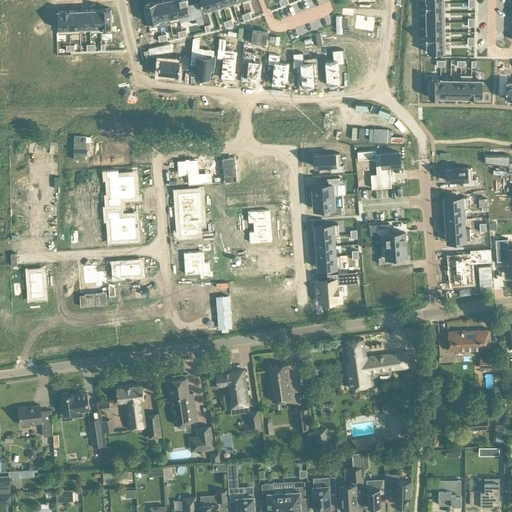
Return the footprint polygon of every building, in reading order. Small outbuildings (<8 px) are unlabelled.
[(156,1),(160,25),(161,24),(160,19),(169,17),(170,22),(165,0),(163,0),(156,1)] [(176,0),(165,0),(170,22),(180,20),(176,0)] [(187,0),(176,0),(180,20),(181,20),(180,15),(190,13),(187,0)] [(211,0),(201,0),(204,10),(214,7),(211,0)] [(146,9),(145,10),(146,16),(147,16),(149,27),(160,25),(156,1),(145,3),(146,9)] [(444,3),(426,3),(426,13),(444,12),(444,3)] [(99,9),(90,9),(90,32),(100,32),(101,32),(100,8),(99,8),(99,9)] [(111,8),(100,8),(101,32),(112,32),(112,20),(113,20),(113,14),(111,14),(111,8)] [(90,9),(79,10),(80,32),(81,32),(81,27),(90,27),(90,32),(90,9)] [(69,10),(58,11),(59,33),(70,33),(69,10)] [(79,10),(69,10),(70,33),(80,32),(79,10)] [(444,12),(426,13),(427,22),(444,22),(444,12)] [(356,14),(354,29),(374,32),(376,17),(356,14)] [(427,31),(426,31),(426,32),(445,31),(444,22),(427,22),(427,31)] [(445,31),(426,32),(426,41),(445,41),(445,31)] [(11,42),(9,56),(31,59),(33,49),(41,50),(43,39),(22,36),(21,43),(11,42)] [(219,37),(217,57),(223,58),(221,78),(224,78),(223,80),(232,81),(232,79),(235,79),(237,50),(225,49),(226,38),(219,37)] [(193,40),(192,53),(198,53),(196,75),(209,76),(210,67),(213,68),(214,57),(203,56),(204,48),(199,47),(200,40),(193,40)] [(445,41),(426,41),(426,42),(427,42),(427,52),(445,51),(445,41)] [(280,54),(271,53),(272,45),(270,45),(269,53),(268,64),(274,65),(272,83),(285,84),(285,81),(288,81),(290,62),(279,61),(280,54)] [(334,60),(325,60),(327,84),(340,83),(339,63),(345,63),(343,49),(334,50),(334,60)] [(360,49),(346,50),(347,64),(352,64),(353,82),(366,81),(365,79),(367,79),(369,62),(361,63),(360,49)] [(243,50),(242,62),(248,62),(246,78),(252,79),(252,81),(260,82),(262,60),(255,59),(255,51),(243,50)] [(303,52),(294,53),(294,67),(300,67),(302,86),(315,85),(313,61),(304,62),(303,52)] [(160,58),(158,73),(171,74),(175,75),(175,74),(178,75),(179,67),(188,68),(189,56),(180,55),(179,60),(160,58)] [(5,68),(3,82),(25,85),(27,74),(30,75),(32,66),(8,62),(7,68),(5,68)] [(451,79),(450,96),(461,97),(461,74),(461,79),(451,79)] [(461,74),(461,97),(471,97),(471,74),(461,74)] [(471,74),(471,97),(482,97),(483,79),(472,79),(472,74),(471,74)] [(499,74),(498,96),(506,97),(505,99),(511,99),(511,81),(508,81),(508,75),(499,74)] [(428,84),(428,90),(429,90),(429,97),(440,97),(441,78),(429,77),(429,84),(428,84)] [(441,78),(440,97),(441,97),(441,96),(450,96),(451,79),(441,78)] [(76,137),(75,160),(87,160),(88,137),(76,137)] [(89,157),(88,167),(118,166),(119,158),(121,158),(121,156),(130,156),(130,143),(106,142),(106,157),(100,157),(89,157)] [(375,150),(357,151),(357,159),(376,158),(377,174),(371,174),(372,188),(391,186),(390,165),(400,164),(399,152),(375,153),(375,150)] [(339,152),(314,154),(315,166),(330,165),(331,172),(344,171),(343,163),(340,164),(339,152)] [(504,155),(484,155),(485,162),(503,164),(504,155)] [(185,159),(177,160),(178,174),(188,173),(189,184),(223,181),(223,180),(221,181),(220,176),(211,177),(211,171),(199,172),(199,169),(198,158),(190,159),(190,157),(189,157),(189,158),(186,158),(186,157),(185,157),(185,159)] [(252,160),(242,160),(243,181),(264,180),(264,174),(266,174),(265,161),(252,162),(252,160)] [(471,166),(446,168),(447,180),(462,179),(463,186),(476,185),(475,178),(472,178),(471,166)] [(73,169),(73,179),(81,179),(81,169),(73,169)] [(119,169),(106,170),(107,176),(109,176),(110,187),(135,185),(134,174),(119,175),(119,169)] [(327,183),(312,185),(313,196),(338,195),(338,183),(340,183),(340,176),(327,177),(327,183)] [(252,183),(241,184),(242,193),(248,192),(249,203),(262,202),(262,198),(271,198),(270,186),(253,187),(252,183)] [(110,197),(108,197),(109,204),(121,203),(121,197),(136,196),(135,185),(110,187),(110,197)] [(200,190),(177,192),(178,203),(201,202),(200,190)] [(313,199),(312,199),(313,206),(314,206),(314,208),(329,207),(330,213),(342,213),(342,205),(337,206),(336,195),(338,195),(313,196),(313,199)] [(467,196),(444,198),(445,209),(468,207),(467,196)] [(201,202),(178,203),(179,213),(202,211),(201,202)] [(468,207),(445,209),(446,219),(466,217),(466,208),(468,208),(468,207)] [(270,209),(247,210),(248,221),(271,220),(270,209)] [(120,210),(107,211),(108,217),(110,217),(111,228),(136,226),(136,224),(137,224),(136,217),(135,217),(135,215),(120,216),(120,210)] [(202,211),(179,213),(180,223),(202,221),(202,211)] [(466,217),(446,219),(447,229),(465,228),(464,218),(466,218),(466,217)] [(271,220),(248,221),(248,222),(253,222),(254,230),(249,230),(249,231),(272,229),(271,220)] [(202,221),(180,223),(180,234),(198,233),(198,222),(202,222),(202,221)] [(338,223),(315,225),(316,236),(339,234),(338,223)] [(136,226),(111,228),(112,239),(137,237),(136,226)] [(389,226),(377,227),(377,234),(382,234),(383,244),(381,244),(381,245),(406,243),(405,241),(407,241),(406,234),(405,234),(405,231),(390,232),(389,226)] [(465,228),(447,229),(448,240),(465,239),(465,228)] [(272,229),(249,231),(250,242),(272,241),(272,229)] [(339,234),(316,236),(317,246),(335,245),(334,235),(339,235),(339,234)] [(508,238),(495,239),(497,261),(505,260),(506,274),(511,273),(511,246),(508,247),(508,238)] [(198,250),(184,251),(185,263),(210,261),(210,260),(205,261),(204,251),(211,250),(211,243),(198,244),(198,250)] [(381,256),(379,256),(379,263),(392,262),(392,256),(406,255),(406,243),(381,245),(381,256)] [(335,245),(317,246),(318,256),(340,255),(340,254),(335,255),(335,245)] [(470,256),(451,257),(453,282),(471,281),(470,263),(492,261),(491,247),(470,249),(470,256)] [(340,255),(318,256),(318,268),(341,266),(340,255)] [(140,261),(115,263),(116,275),(141,274),(140,261)] [(210,261),(185,263),(185,274),(200,273),(200,279),(213,278),(212,271),(210,271),(210,261)] [(490,264),(478,265),(480,289),(492,288),(490,264)] [(97,265),(83,266),(84,284),(96,283),(96,287),(108,286),(108,283),(107,271),(97,271),(97,265)] [(59,285),(52,286),(53,298),(61,297),(60,289),(72,288),(71,267),(58,268),(59,285)] [(42,270),(30,271),(31,296),(44,295),(42,270)] [(392,271),(383,271),(385,291),(407,290),(406,275),(393,276),(392,271)] [(339,278),(319,280),(321,302),(339,300),(337,282),(349,281),(348,272),(339,272),(339,278)] [(269,282),(249,283),(250,295),(253,294),(254,311),(279,309),(278,293),(270,293),(269,282)] [(86,294),(81,294),(82,306),(105,305),(104,291),(86,293),(86,294)] [(187,296),(185,296),(186,307),(187,307),(188,322),(205,321),(204,295),(203,295),(203,293),(201,293),(193,293),(193,296),(187,296)] [(116,304),(97,307),(98,318),(108,316),(109,325),(115,324),(117,334),(142,330),(140,313),(141,313),(140,305),(120,308),(120,309),(117,309),(116,304)] [(76,314),(54,318),(55,326),(61,326),(62,333),(56,334),(57,342),(80,339),(81,339),(81,337),(78,317),(78,314),(76,314)] [(448,331),(448,341),(449,351),(491,349),(490,339),(490,329),(448,331)] [(343,341),(350,387),(371,384),(369,372),(410,366),(408,351),(367,356),(364,338),(343,341)] [(500,369),(499,355),(481,356),(481,369),(500,369)] [(273,401),(291,398),(294,398),(291,378),(290,378),(288,363),(268,366),(271,386),(268,386),(270,399),(272,398),(273,401)] [(227,384),(230,408),(250,405),(245,369),(216,373),(218,385),(227,384)] [(168,380),(175,424),(198,421),(194,392),(189,393),(187,377),(168,380)] [(117,388),(118,401),(124,401),(128,428),(146,426),(142,398),(144,398),(142,384),(117,388)] [(62,393),(63,395),(61,395),(62,404),(60,405),(61,411),(63,410),(63,413),(71,412),(72,417),(83,416),(83,410),(89,409),(87,392),(75,394),(75,393),(69,394),(68,392),(62,393)] [(19,407),(20,417),(21,424),(42,422),(40,405),(19,407)] [(295,410),(297,429),(309,428),(307,408),(295,410)] [(248,411),(250,424),(262,423),(260,409),(248,411)] [(390,429),(383,430),(385,441),(394,440),(393,436),(397,435),(400,435),(410,433),(407,413),(388,416),(390,429)] [(477,430),(488,429),(487,417),(467,418),(468,430),(469,430),(470,435),(478,434),(477,430)] [(102,420),(104,432),(112,431),(110,419),(102,420)] [(265,432),(274,432),(273,420),(265,420),(265,432)] [(53,435),(53,424),(42,426),(43,436),(53,435)] [(148,425),(149,438),(162,436),(160,424),(148,425)] [(214,447),(210,425),(197,427),(200,449),(214,447)] [(102,429),(91,431),(93,446),(104,444),(102,429)] [(326,432),(315,433),(317,445),(328,444),(326,432)] [(353,448),(371,447),(371,435),(352,436),(353,448)] [(210,454),(212,463),(220,462),(220,459),(219,453),(210,454)] [(227,462),(217,463),(217,471),(227,470),(227,462)] [(228,487),(236,486),(234,462),(227,462),(227,470),(228,487)] [(168,466),(164,466),(165,479),(174,478),(173,465),(168,466)] [(339,485),(339,495),(341,495),(342,508),(348,508),(348,510),(357,510),(356,494),(364,493),(363,467),(350,467),(351,484),(339,485)] [(37,469),(9,470),(10,476),(10,478),(38,476),(38,473),(37,469)] [(385,480),(386,489),(397,490),(396,503),(408,504),(408,495),(411,495),(411,481),(398,481),(398,474),(385,473),(385,480)] [(10,476),(0,476),(0,484),(10,484),(10,478),(10,476)] [(314,486),(315,510),(322,509),(322,511),(328,510),(328,509),(330,509),(329,491),(336,491),(335,477),(322,477),(322,485),(314,486)] [(484,477),(484,490),(470,490),(470,505),(481,505),(493,505),(500,505),(499,477),(484,477)] [(439,479),(439,489),(439,496),(438,504),(451,504),(461,505),(461,495),(461,479),(439,479)] [(385,480),(374,480),(375,488),(367,488),(368,506),(369,506),(370,508),(376,507),(375,506),(381,505),(380,493),(386,493),(386,489),(385,480)] [(294,488),(284,488),(285,511),(288,511),(292,511),(291,511),(301,511),(300,498),(306,497),(305,481),(293,481),(294,488)] [(285,511),(284,488),(274,489),(273,483),(262,483),(263,500),(268,500),(269,511),(285,511)] [(238,500),(238,511),(255,511),(254,495),(245,496),(245,486),(236,486),(228,487),(229,501),(238,500)] [(201,511),(219,511),(219,508),(227,507),(226,490),(217,490),(217,494),(212,495),(213,503),(201,504),(201,511)] [(10,494),(3,494),(3,504),(11,504),(10,494)] [(196,511),(196,496),(184,497),(185,511),(196,511)]
